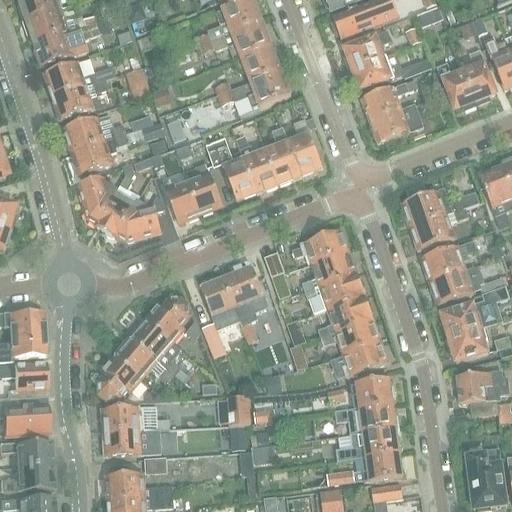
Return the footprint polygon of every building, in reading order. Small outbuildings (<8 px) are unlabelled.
[(19,9),(24,24),(59,12),(55,0),(17,0),(20,9),(19,9)] [(324,0),(329,14),(365,0),(324,0)] [(432,0),(421,0),(426,12),(436,8),(432,0)] [(212,45),(231,38),(263,26),(253,1),(214,16),(219,29),(207,33),(208,36),(212,45)] [(340,42),(380,27),(372,6),(332,21),(340,42)] [(33,46),(67,35),(84,29),(82,22),(81,20),(64,25),(59,12),(24,24),(28,38),(30,38),(33,46)] [(94,18),(82,22),(84,29),(94,25),(96,25),(94,18)] [(480,20),(472,24),(476,35),(477,39),(486,35),(480,20)] [(96,25),(94,25),(98,38),(110,35),(106,22),(96,25)] [(472,24),(459,29),(464,40),(476,35),(472,24)] [(94,25),(84,29),(67,35),(33,46),(36,55),(37,55),(42,70),(86,55),(83,43),(98,38),(94,25)] [(235,49),(240,63),(272,51),(263,26),(231,38),(212,45),(215,55),(216,56),(235,49)] [(415,32),(405,36),(410,50),(420,46),(415,32)] [(197,51),(212,45),(208,36),(194,41),(197,51)] [(344,61),(350,75),(387,60),(382,49),(390,46),(386,36),(353,48),(353,50),(345,53),(348,60),(344,61)] [(155,49),(151,38),(136,43),(140,54),(155,49)] [(511,94),(511,61),(510,56),(506,47),(506,45),(496,49),(493,42),(485,45),(504,94),(510,92),(511,94)] [(201,60),(215,55),(212,45),(197,51),(201,60)] [(156,67),(170,62),(165,51),(152,56),(156,67)] [(240,63),(250,88),(281,76),(272,51),(240,63)] [(473,68),(463,72),(477,108),(489,103),(488,100),(495,97),(492,89),(493,88),(483,63),(482,64),(479,55),(469,59),(473,68)] [(395,57),(387,60),(350,75),(354,87),(358,86),(360,93),(369,90),(369,91),(403,79),(401,75),(395,57)] [(50,90),(53,101),(84,90),(104,83),(115,79),(112,70),(92,76),(88,63),(45,77),(46,80),(45,82),(47,89),(50,90)] [(464,113),(477,108),(463,72),(451,76),(447,68),(437,72),(451,105),(453,105),(456,113),(463,110),(464,113)] [(401,75),(403,79),(404,82),(420,76),(417,69),(401,75)] [(291,101),(281,76),(250,88),(231,95),(235,106),(254,99),(259,113),(291,101)] [(104,83),(84,90),(53,101),(56,112),(55,114),(57,120),(60,121),(61,125),(92,114),(88,101),(108,94),(104,83)] [(362,103),(371,125),(401,114),(396,102),(398,101),(398,100),(416,92),(413,84),(394,92),(393,91),(362,103)] [(146,85),(129,90),(134,103),(150,98),(146,85)] [(217,100),(231,95),(228,85),(213,91),(217,100)] [(156,110),(171,106),(167,92),(152,96),(156,110)] [(221,111),(235,106),(231,95),(217,100),(221,111)] [(401,114),(371,125),(379,147),(411,136),(410,135),(422,131),(419,123),(414,109),(401,114)] [(65,135),(63,138),(65,145),(68,146),(71,156),(104,145),(112,142),(125,138),(125,137),(122,129),(112,132),(108,119),(96,123),(96,122),(64,132),(65,135)] [(150,119),(130,126),(133,135),(139,133),(141,132),(153,129),(150,119)] [(179,124),(167,128),(174,147),(185,143),(179,124)] [(299,142),(286,147),(300,180),(322,171),(304,124),(293,128),(299,142)] [(153,129),(141,132),(145,142),(146,146),(165,140),(164,136),(161,126),(153,129)] [(277,150),(265,155),(278,190),(294,185),(293,183),(300,180),(286,147),(285,147),(284,144),(285,144),(281,132),(271,136),(275,147),(276,147),(277,150)] [(104,145),(71,156),(75,167),(73,169),(75,176),(78,177),(79,180),(111,170),(107,158),(116,155),(115,151),(127,148),(128,147),(125,138),(112,142),(104,145)] [(235,143),(243,163),(256,197),(262,194),(263,196),(278,190),(265,155),(253,159),(249,149),(248,150),(244,139),(235,143)] [(236,204),(256,197),(243,163),(234,166),(228,151),(226,143),(218,146),(206,150),(213,171),(222,167),(236,204)] [(182,149),(174,152),(178,162),(186,159),(182,149)] [(159,157),(151,160),(155,172),(163,169),(159,157)] [(149,162),(133,168),(136,175),(152,169),(149,162)] [(511,162),(500,167),(511,196),(511,162)] [(125,179),(132,182),(134,177),(130,167),(122,169),(125,179)] [(511,196),(500,167),(478,176),(499,230),(510,225),(506,214),(511,211),(511,196)] [(202,183),(188,188),(200,218),(202,217),(203,220),(212,216),(211,214),(222,210),(211,179),(210,180),(205,168),(198,171),(202,183)] [(130,185),(132,182),(125,179),(115,197),(96,230),(104,236),(104,238),(110,241),(113,240),(115,242),(136,205),(138,201),(126,195),(131,186),(130,185)] [(166,197),(175,222),(177,226),(187,222),(188,225),(198,222),(197,219),(200,218),(188,188),(174,193),(170,181),(162,184),(167,196),(166,197)] [(95,230),(96,230),(115,197),(114,197),(115,193),(103,187),(103,182),(79,189),(86,215),(85,215),(87,222),(88,222),(96,227),(95,230)] [(409,205),(403,207),(411,231),(445,219),(453,216),(449,205),(445,193),(426,199),(422,188),(405,194),(409,205)] [(475,196),(449,205),(453,216),(465,212),(478,207),(475,196)] [(147,211),(136,205),(115,242),(116,242),(117,240),(127,245),(127,246),(135,244),(134,243),(160,236),(155,216),(164,214),(160,203),(157,199),(152,206),(153,210),(147,211)] [(0,229),(10,233),(14,219),(11,218),(14,209),(0,204),(0,229)] [(465,212),(453,216),(456,225),(468,221),(465,212)] [(453,243),(445,219),(411,231),(420,254),(453,243)] [(6,246),(10,233),(0,229),(0,250),(2,245),(6,246)] [(309,258),(312,268),(347,256),(339,235),(300,249),(301,251),(292,254),(295,263),(309,258)] [(456,250),(423,262),(431,286),(464,274),(460,261),(476,255),(473,245),(456,251),(456,250)] [(500,249),(491,252),(495,263),(504,259),(500,249)] [(271,280),(284,275),(277,256),(264,261),(271,280)] [(304,296),(320,290),(357,278),(356,277),(354,278),(347,256),(312,268),(317,281),(301,286),(304,296)] [(252,272),(223,283),(234,312),(237,318),(239,324),(241,330),(251,326),(256,324),(254,317),(268,312),(263,301),(252,272)] [(472,297),(464,274),(431,286),(439,308),(472,297)] [(309,303),(314,319),(328,314),(328,313),(365,301),(357,278),(320,290),(304,296),(307,304),(309,303)] [(502,281),(480,289),(483,297),(494,294),(504,290),(502,281)] [(216,333),(239,324),(237,318),(234,312),(223,283),(199,292),(216,333)] [(474,308),(441,318),(449,342),(483,331),(502,326),(496,307),(508,303),(504,290),(494,294),(483,297),(485,306),(475,309),(474,308)] [(373,324),(365,301),(328,313),(328,314),(332,324),(326,326),(327,329),(318,333),(321,342),(331,338),(336,337),(373,324)] [(172,345),(175,342),(183,333),(179,330),(187,320),(187,309),(180,304),(168,305),(161,314),(157,311),(146,323),(172,345)] [(0,330),(9,330),(9,341),(43,339),(42,316),(0,318),(0,330)] [(142,325),(128,341),(156,364),(171,378),(179,369),(171,363),(180,352),(172,345),(146,323),(145,324),(142,325)] [(200,336),(195,323),(185,334),(195,342),(200,336)] [(336,337),(331,338),(334,346),(334,347),(339,345),(344,359),(379,347),(371,325),(373,325),(373,324),(336,337)] [(212,326),(200,331),(209,354),(222,349),(212,326)] [(251,326),(241,330),(248,347),(258,343),(251,326)] [(488,347),(483,331),(449,342),(456,366),(489,356),(486,347),(488,347)] [(301,332),(289,336),(294,350),(306,346),(301,332)] [(334,346),(331,338),(321,342),(323,350),(334,346)] [(45,360),(43,339),(9,341),(10,346),(0,346),(0,366),(13,365),(12,362),(45,360)] [(508,340),(494,344),(497,354),(511,349),(508,340)] [(115,357),(114,360),(140,383),(150,372),(166,386),(171,378),(128,341),(115,357)] [(344,359),(330,364),(334,374),(336,383),(346,379),(346,381),(386,368),(379,347),(344,359)] [(300,349),(290,352),(297,375),(308,371),(300,349)] [(129,396),(140,383),(114,360),(114,361),(103,374),(106,377),(98,386),(99,398),(106,404),(117,403),(125,393),(129,396)] [(7,403),(45,401),(47,401),(45,368),(0,370),(0,381),(14,381),(14,394),(7,394),(7,403)] [(470,406),(472,420),(498,417),(497,407),(496,404),(500,404),(499,399),(509,398),(508,381),(502,382),(502,375),(458,379),(461,407),(470,406)] [(278,379),(266,382),(269,398),(281,395),(278,379)] [(361,388),(350,389),(351,400),(353,413),(359,412),(393,408),(389,382),(360,386),(361,388)] [(216,389),(202,391),(203,401),(217,400),(216,389)] [(342,391),(327,395),(329,405),(345,400),(342,391)] [(147,406),(166,405),(152,394),(147,401),(147,406)] [(249,429),(248,400),(227,401),(229,430),(249,429)] [(45,401),(7,403),(0,403),(0,422),(3,423),(4,439),(48,437),(47,411),(46,411),(45,401)] [(509,405),(497,407),(499,427),(511,425),(509,405)] [(352,423),(347,423),(350,438),(362,437),(396,432),(393,408),(359,412),(353,413),(351,413),(352,423)] [(103,427),(104,437),(141,435),(156,434),(156,424),(155,410),(102,413),(102,416),(100,417),(101,426),(103,427)] [(253,414),(255,426),(275,424),(273,412),(253,414)] [(351,413),(335,415),(336,425),(352,423),(351,413)] [(156,424),(156,434),(158,434),(169,434),(168,423),(156,424)] [(362,437),(350,438),(352,453),(356,453),(358,462),(365,461),(399,456),(396,432),(362,437)] [(104,447),(103,449),(103,457),(105,458),(105,461),(160,457),(158,434),(156,434),(141,435),(104,437),(104,447)] [(267,435),(255,437),(257,450),(269,448),(267,435)] [(244,444),(230,445),(231,455),(244,454),(244,444)] [(0,458),(16,457),(17,472),(51,469),(50,446),(0,448),(0,458)] [(268,450),(253,452),(255,469),(270,467),(268,450)] [(352,453),(336,455),(337,465),(358,462),(356,453),(352,453)] [(490,511),(490,510),(504,508),(498,453),(483,455),(484,458),(467,460),(473,511),(476,511),(490,511)] [(402,481),(399,456),(365,461),(367,474),(362,475),(363,485),(374,484),(374,485),(402,481)] [(144,478),(166,477),(165,461),(144,462),(144,478)] [(331,477),(348,475),(347,465),(330,467),(331,477)] [(52,493),(51,469),(17,472),(17,483),(0,484),(1,495),(52,493)] [(354,475),(328,478),(329,488),(339,487),(355,485),(354,475)] [(107,494),(108,504),(171,500),(170,490),(145,492),(145,491),(142,492),(142,478),(106,480),(107,483),(105,486),(105,492),(107,494)] [(299,481),(282,483),(284,495),(301,493),(299,481)] [(372,506),(402,502),(400,488),(371,492),(372,506)] [(343,504),(341,492),(321,494),(322,507),(343,504)] [(154,511),(171,511),(171,500),(108,504),(108,511),(154,511)] [(53,511),(53,501),(0,504),(0,511),(53,511)] [(265,502),(263,502),(263,511),(276,511),(275,501),(265,502)]
